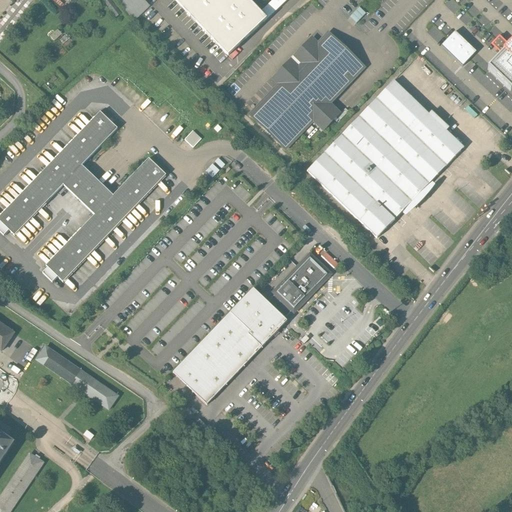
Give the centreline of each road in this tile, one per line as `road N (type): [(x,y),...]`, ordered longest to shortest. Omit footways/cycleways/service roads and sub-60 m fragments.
road 1 (secondary): [(275,511),(439,287),(511,203)]
road 2 (unclassified): [(160,511),(104,468),(149,421),(146,393),(0,298)]
